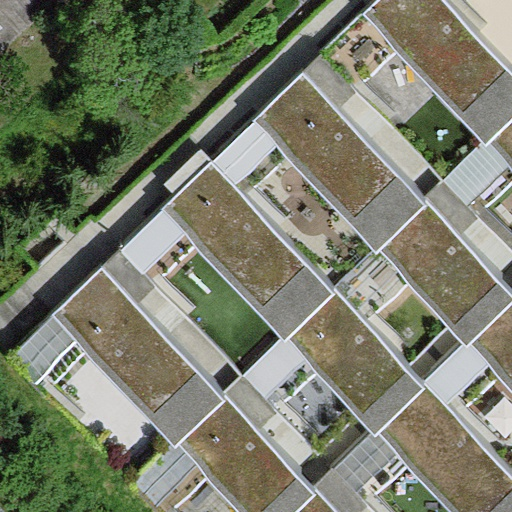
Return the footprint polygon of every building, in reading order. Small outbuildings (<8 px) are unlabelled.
[(357,87),(403,44),(491,134),(511,112),(511,64),(450,0),(373,0),(321,51),(357,87)] [(348,95),(357,87),(321,51),(314,59),(306,68),(340,103),(348,95)] [(340,103),(306,68),(213,157),(248,193),(292,150),(380,240),(428,194),(340,103)] [(511,112),(491,134),(444,177),(479,214),(511,180),(511,112)] [(121,246),(156,282),(202,238),(288,328),(334,284),(248,193),(213,157),(121,246)] [(479,214),(444,177),(436,186),(428,194),(463,229),(471,221),(479,214)] [(463,229),(428,194),(380,240),(334,284),(370,319),(415,276),(460,321),(508,276),(463,229)] [(146,291),(156,282),(121,246),(112,254),(104,262),(139,298),(146,291)] [(179,433),(227,389),(139,298),(104,262),(11,352),(46,390),(92,344),(179,433)] [(511,280),(508,276),(460,321),(471,331),(511,290),(511,280)] [(334,284),(288,328),(243,373),(278,408),(324,364),(367,409),(414,365),(370,319),(334,284)] [(425,376),(460,412),(505,369),(511,375),(511,290),(471,331),(425,376)] [(414,365),(367,409),(380,420),(425,376),(414,365)] [(278,408),(243,373),(234,381),(227,389),(261,425),(269,417),(278,408)] [(511,511),(511,466),(460,412),(425,376),(380,420),(333,465),(367,502),(413,458),(466,511),(511,511)] [(179,433),(133,479),(164,511),(171,511),(215,470),(256,511),(262,511),(305,471),(261,425),(227,389),(179,433)] [(367,502),(333,465),(325,473),(316,482),(345,511),(356,511),(360,509),(367,502)] [(284,511),(316,482),(305,471),(262,511),(284,511)] [(345,511),(316,482),(284,511),(345,511)]
